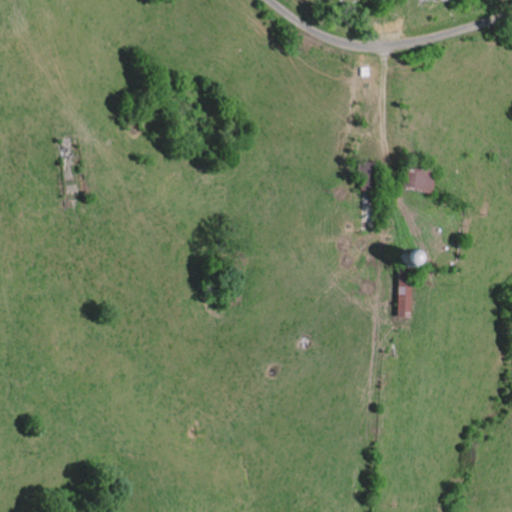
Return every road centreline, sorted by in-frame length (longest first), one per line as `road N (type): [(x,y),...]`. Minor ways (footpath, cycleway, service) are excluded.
road 1 (residential): [(444,511),(392,477),(419,298),(407,39)]
road 2 (residential): [(511,13),(411,39),(358,43),(308,27),(270,0)]
